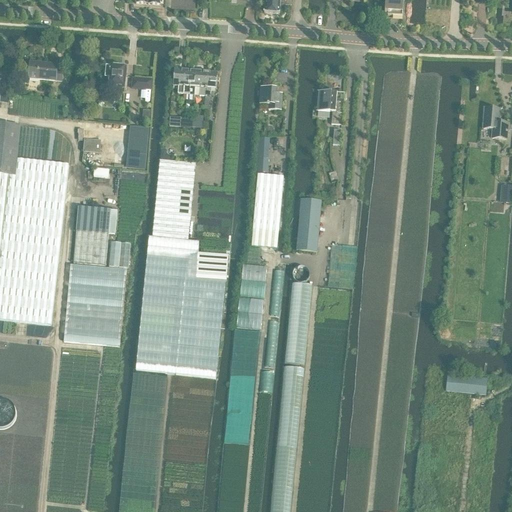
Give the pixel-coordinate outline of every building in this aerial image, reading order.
[(264,0),(264,14),(280,15),(280,10),(284,11),(284,7),(280,7),(280,0),(264,0)] [(387,14),(387,16),(402,17),(403,3),(404,3),(404,0),(403,0),(385,0),(385,14),(387,14)] [(30,63),(29,79),(56,82),(62,82),(63,72),(57,72),(57,66),(30,63)] [(108,87),(125,88),(125,82),(124,82),(125,69),(118,68),(117,67),(114,67),(113,68),(111,68),(111,69),(107,69),(106,78),(109,78),(108,87)] [(174,73),(173,87),(179,88),(178,96),(183,96),(185,72),(181,72),(180,71),(177,70),(176,71),(174,71),(174,73)] [(185,72),(183,96),(194,97),(195,89),(196,73),(194,73),(193,72),(190,71),(189,72),(185,72)] [(196,73),(195,89),(200,89),(199,97),(205,98),(206,74),(203,73),(201,72),(199,72),(197,73),(196,73)] [(206,74),(205,98),(204,113),(209,113),(211,90),(216,91),(218,75),(215,74),(215,73),(212,73),(210,74),(206,74)] [(132,78),(131,90),(140,90),(141,79),(132,78)] [(261,88),(260,105),(268,105),(268,111),(281,111),(282,95),(273,94),(273,90),(276,90),(276,89),(261,88)] [(342,127),(343,107),(336,106),(337,94),(320,93),(318,113),(333,114),(332,126),(342,127)] [(492,139),(507,140),(508,125),(499,124),(500,111),(485,110),(483,130),(493,130),(492,139)] [(181,128),(182,119),(170,118),(169,127),(181,128)] [(0,124),(0,174),(15,176),(16,160),(20,127),(0,124)] [(340,147),(341,131),(334,131),(333,147),(340,147)] [(267,176),(267,175),(269,140),(257,139),(257,153),(256,175),(258,175),(267,176)] [(100,155),(101,142),(84,141),(83,154),(100,155)] [(161,150),(160,161),(171,162),(171,156),(169,156),(166,153),(166,151),(161,150)] [(15,176),(0,174),(0,321),(50,327),(68,166),(16,160),(15,176)] [(129,160),(128,170),(145,172),(146,161),(129,160)] [(160,162),(153,230),(153,238),(189,242),(196,165),(160,162)] [(110,171),(95,170),(94,178),(109,180),(110,171)] [(258,175),(251,248),(277,250),(284,178),(267,176),(258,175)] [(511,187),(501,187),(500,204),(511,205),(511,187)] [(301,201),(297,252),(317,254),(321,203),(301,201)] [(110,211),(78,208),(73,264),(105,267),(110,211)] [(111,243),(109,268),(128,269),(130,245),(111,243)] [(198,261),(196,280),(227,282),(228,256),(198,254),(198,261)] [(306,367),(313,287),(293,285),(286,365),(306,367)] [(292,511),(305,371),(285,369),(271,511),(292,511)] [(487,380),(447,376),(445,391),(486,396),(487,380)]
